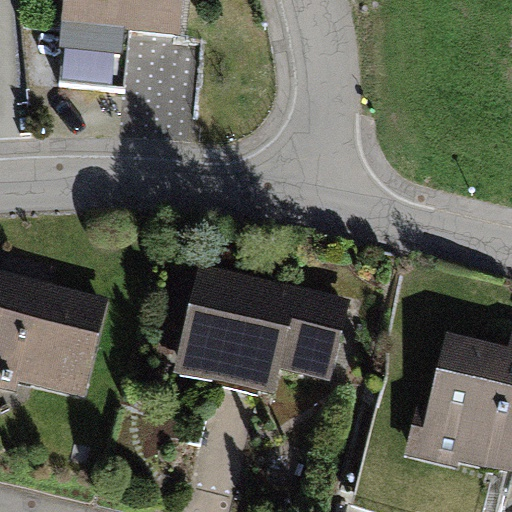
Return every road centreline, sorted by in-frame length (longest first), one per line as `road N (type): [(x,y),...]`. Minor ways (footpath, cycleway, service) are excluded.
road 1 (residential): [(0,185),(110,180),(307,204)]
road 2 (residential): [(307,204),(511,253)]
road 3 (residential): [(316,0),(326,103),(307,204)]
